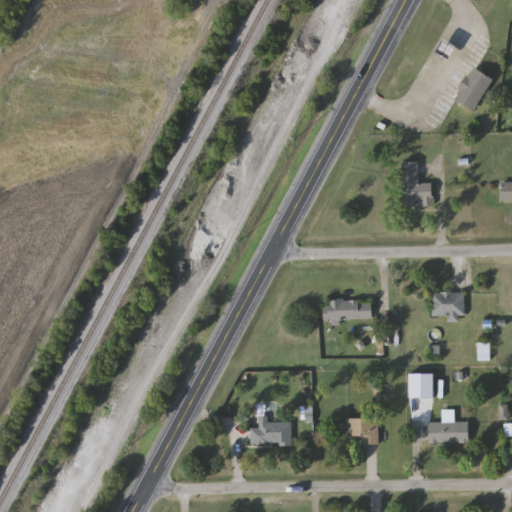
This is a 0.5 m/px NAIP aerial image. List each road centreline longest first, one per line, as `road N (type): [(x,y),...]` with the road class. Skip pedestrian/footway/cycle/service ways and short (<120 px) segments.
road 1 (primary): [(131,511),(403,0)]
road 2 (residential): [(511,484),(145,487)]
road 3 (residential): [(511,249),(296,253),(275,242)]
